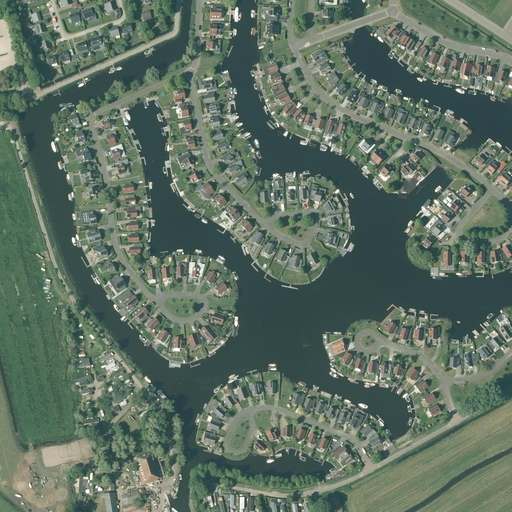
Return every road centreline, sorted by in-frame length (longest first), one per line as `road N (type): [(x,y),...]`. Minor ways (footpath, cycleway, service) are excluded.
road 1 (residential): [(165,485),(173,471),(164,417),(59,277),(12,135),(0,125)]
road 2 (residential): [(156,303),(116,249),(89,117),(188,72)]
road 3 (residential): [(491,190),(446,155),(329,102),(292,46)]
road 4 (residential): [(188,72),(208,165),(266,226)]
road 5 (residential): [(370,470),(348,437),(272,408),(246,411)]
road 6 (residential): [(392,11),(444,43),(511,61)]
road 7 (unclassified): [(195,480),(277,495),(314,493)]
